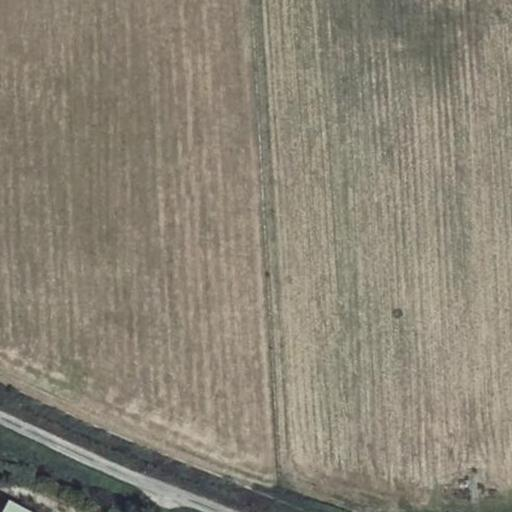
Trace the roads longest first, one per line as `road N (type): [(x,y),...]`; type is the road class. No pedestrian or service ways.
road 1 (track): [(0,379),(239,469),(511,511)]
road 2 (residential): [(0,416),(231,511)]
